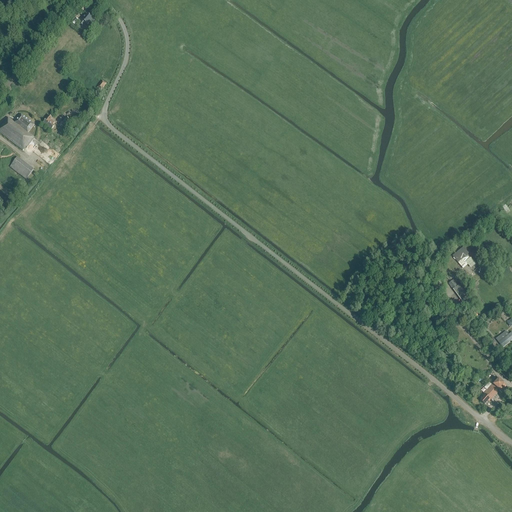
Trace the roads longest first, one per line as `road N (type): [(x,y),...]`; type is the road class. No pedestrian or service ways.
road 1 (unclassified): [(511,443),(112,128),(104,109),(128,45),(120,18),(100,0)]
road 2 (track): [(0,96),(76,0)]
